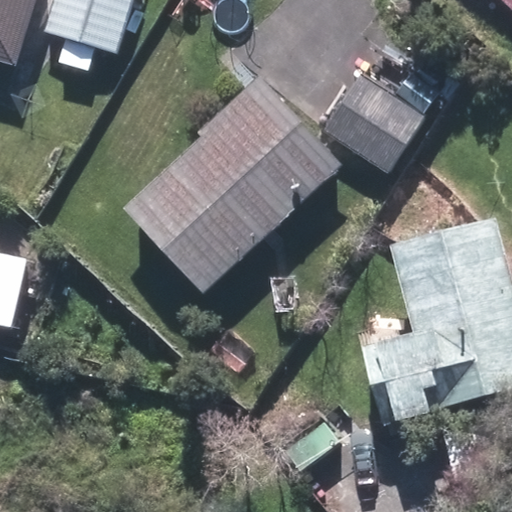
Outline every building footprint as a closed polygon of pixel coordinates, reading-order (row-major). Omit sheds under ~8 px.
[(0,0),(0,63),(21,70),(41,0),(0,0)] [(59,0),(50,35),(122,55),(137,0),(59,0)] [(511,0),(503,0),(511,8),(511,0)] [(327,134),(390,175),(426,120),(365,79),(327,134)] [(129,212),(208,297),(346,169),(263,80),(202,137),(206,141),(129,212)] [(369,353),(389,428),(500,399),(505,417),(511,414),(511,269),(499,223),(396,251),(419,339),(369,353)] [(0,327),(14,330),(29,261),(0,254),(0,327)] [(448,435),(459,483),(511,469),(511,454),(504,423),(448,435)]
